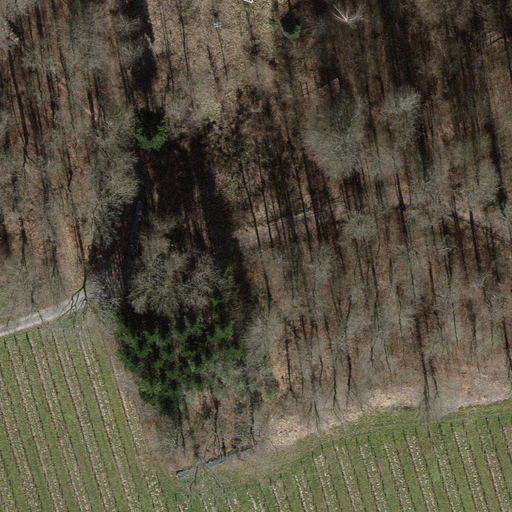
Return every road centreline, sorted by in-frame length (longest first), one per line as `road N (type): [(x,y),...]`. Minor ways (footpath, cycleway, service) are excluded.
road 1 (track): [(511,233),(409,192),(277,208),(93,291)]
road 2 (track): [(106,0),(124,173),(93,291),(0,327)]
